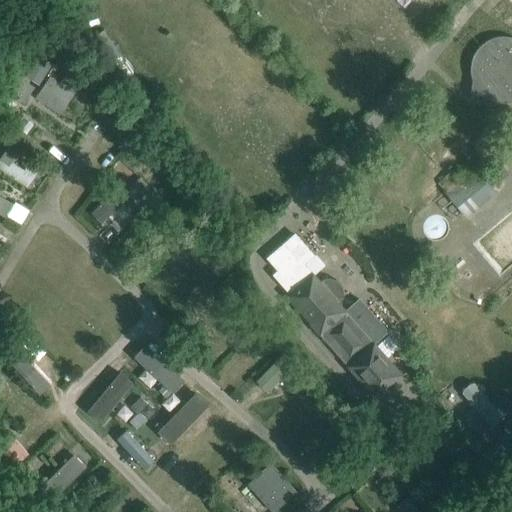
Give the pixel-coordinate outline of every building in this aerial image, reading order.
[(511,37),(509,37),(507,37),(504,37),(498,37),(492,39),(490,40),(484,42),(480,46),(478,48),(476,50),(475,53),(473,55),(472,58),(471,61),(471,64),(470,66),(470,69),(470,72),(471,75),(471,78),(472,81),(478,79),(488,91),(484,96),(483,96),(479,101),(488,107),(491,101),(494,101),(500,103),(506,103),(511,102),(511,101),(511,37)] [(50,76),(35,98),(59,113),(81,80),(68,71),(60,83),(50,76)] [(23,78),(12,95),(24,103),(35,86),(23,78)] [(6,146),(0,157),(0,169),(31,185),(42,164),(6,146)] [(482,181),(471,168),(444,191),(467,218),(497,192),(485,178),(482,181)] [(140,177),(133,184),(143,195),(151,187),(140,177)] [(143,195),(142,196),(150,204),(159,196),(151,187),(143,195)] [(104,189),(89,211),(118,231),(133,209),(104,189)] [(0,213),(4,216),(11,204),(0,196),(0,213)] [(293,233),(266,257),(277,269),(272,273),(290,294),(312,274),(303,263),(312,256),(293,233)] [(324,279),(319,282),(312,274),(290,294),(287,297),(375,396),(401,374),(338,303),(341,300),(343,295),(343,289),(340,284),(338,281),(334,279),(331,278),(328,278),(324,279)] [(145,343),(135,354),(173,390),(184,379),(145,343)] [(284,348),(254,378),(266,389),(299,357),(286,345),(284,348)] [(21,351),(10,360),(40,392),(51,383),(21,351)] [(121,369),(88,408),(101,419),(134,380),(121,369)] [(469,385),(464,389),(463,392),(462,393),(492,428),(503,418),(473,383),(472,384),(469,385)] [(196,392),(158,431),(170,442),(208,404),(196,392)] [(126,430),(116,439),(143,468),(153,459),(126,430)] [(0,459),(10,471),(29,454),(12,435),(0,445),(0,459)] [(49,505),(86,469),(73,456),(36,492),(49,505)] [(272,511),(273,511),(297,492),(272,462),(247,485),(272,511)] [(418,511),(406,497),(396,506),(401,511),(418,511)]
